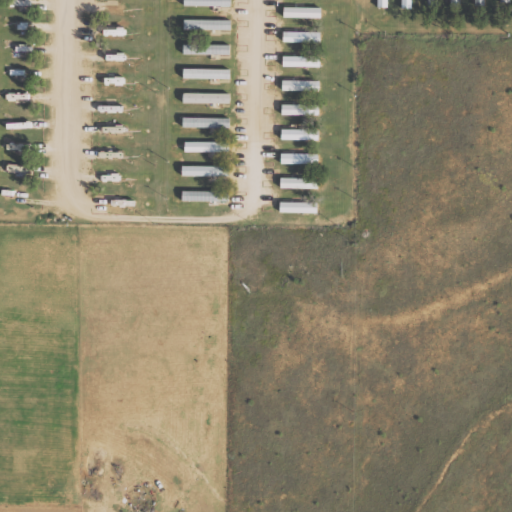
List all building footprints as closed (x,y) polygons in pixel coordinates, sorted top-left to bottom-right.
[(413,0),(403,0),(403,8),(413,9),(413,0)] [(285,17),(314,18),(314,9),(285,8),(285,17)] [(232,20),(185,19),(185,29),(232,30),(232,20)] [(321,32),(285,32),(284,42),(321,42),(321,32)] [(231,55),(231,45),(184,44),(184,54),(231,55)] [(284,66),(321,67),(321,56),(284,56),(284,66)] [(231,79),(231,69),(185,68),(185,78),(231,79)] [(283,91),(321,91),(321,80),(283,80),(283,91)] [(184,103),(231,103),(231,93),(184,92),(184,103)] [(283,115),(321,114),(320,104),(283,105),(283,115)] [(184,128),(231,127),(230,117),(184,118),(184,128)] [(320,129),(282,129),(282,139),(320,140),(320,129)] [(230,142),(186,141),(186,151),(230,151),(230,142)] [(282,163),(319,163),(319,153),(282,153),(282,163)] [(230,166),(183,165),(183,175),(230,176),(230,166)] [(319,178),(281,177),(281,188),(319,188),(319,178)] [(183,201),(230,200),(230,190),(183,191),(183,201)] [(281,212),(318,212),(318,202),(281,202),(281,212)]
